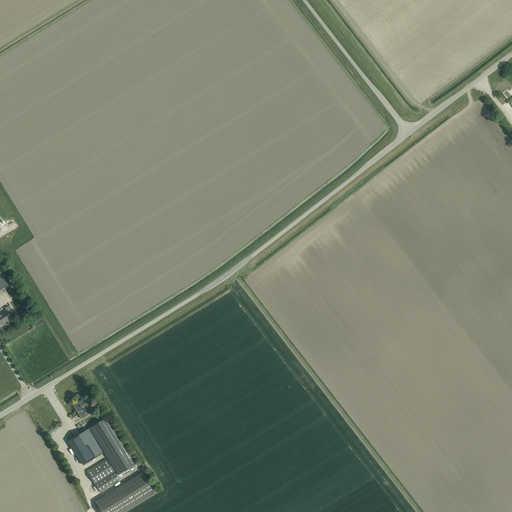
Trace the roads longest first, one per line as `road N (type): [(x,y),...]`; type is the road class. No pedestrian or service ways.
road 1 (unclassified): [(0,411),(212,283),(406,133)]
road 2 (unclassified): [(406,133),(303,0)]
road 3 (unclassified): [(406,133),(511,54)]
